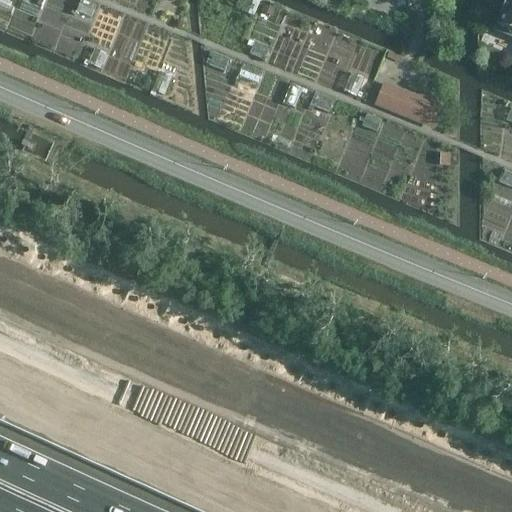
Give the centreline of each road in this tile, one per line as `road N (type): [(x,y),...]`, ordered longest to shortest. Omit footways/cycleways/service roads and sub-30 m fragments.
road 1 (tertiary): [(511,298),(0,87)]
road 2 (motorway): [(359,463),(0,307)]
road 3 (motorway): [(471,511),(359,463)]
